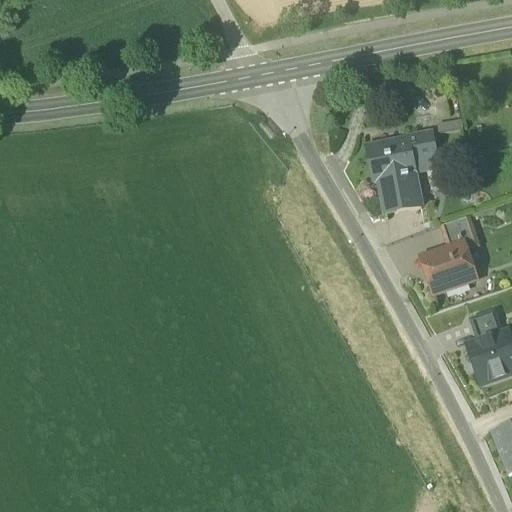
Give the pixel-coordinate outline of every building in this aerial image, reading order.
[(461,126),(436,130),(438,140),(463,136),(461,126)] [(379,186),(385,218),(397,216),(397,217),(421,212),(414,179),(412,169),(436,164),(431,140),(408,144),(367,152),(374,187),(379,186)] [(412,169),(414,179),(438,175),(436,164),(412,169)] [(463,248),(466,254),(478,250),(468,221),(441,230),(449,253),(463,248)] [(414,260),(446,248),(438,227),(406,239),(414,260)] [(421,262),(433,298),(468,287),(464,274),(472,272),(466,254),(463,248),(449,253),(421,262)] [(476,284),(472,272),(464,274),(468,287),(476,284)] [(471,324),(478,345),(501,338),(493,316),(471,324)] [(511,378),(511,347),(508,335),(501,338),(478,345),(466,349),(479,389),(511,378)] [(511,408),(491,417),(495,429),(511,423),(511,408)] [(511,426),(491,435),(509,479),(511,477),(511,426)]
